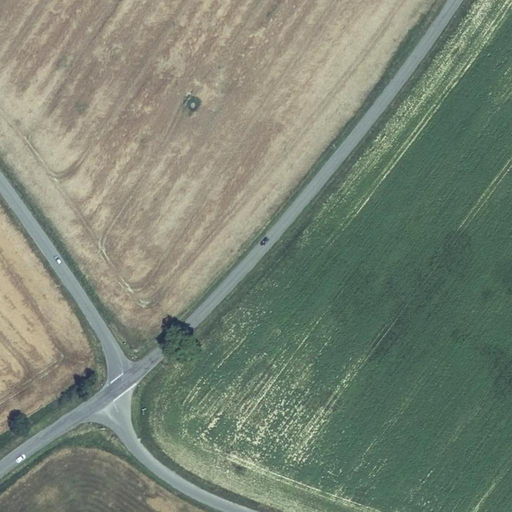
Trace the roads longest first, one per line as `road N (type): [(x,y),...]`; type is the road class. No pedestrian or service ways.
road 1 (tertiary): [(454,0),(293,210),(199,315),(127,379)]
road 2 (tertiary): [(0,179),(127,379)]
road 3 (tertiary): [(240,511),(156,468),(107,395)]
road 4 (tertiary): [(107,395),(0,468)]
